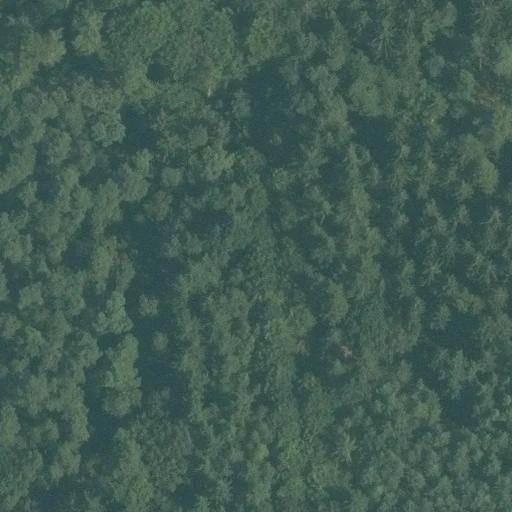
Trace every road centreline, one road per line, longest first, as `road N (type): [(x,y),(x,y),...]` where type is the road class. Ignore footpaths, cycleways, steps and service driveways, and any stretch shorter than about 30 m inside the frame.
road 1 (track): [(234,26),(261,129),(309,511)]
road 2 (unclassified): [(0,104),(312,0)]
